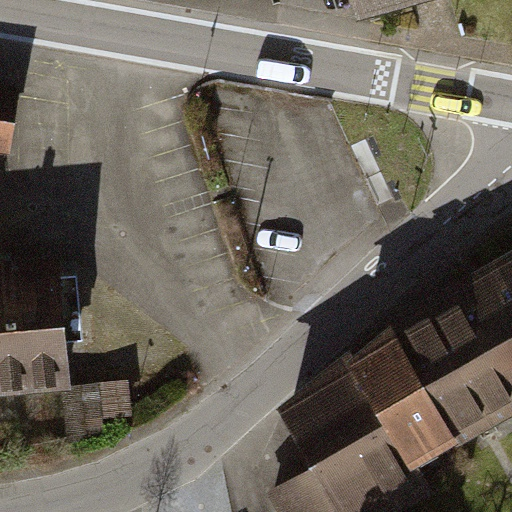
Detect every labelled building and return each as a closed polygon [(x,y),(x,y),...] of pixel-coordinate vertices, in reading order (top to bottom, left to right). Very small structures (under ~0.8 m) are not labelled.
[(355,0),(360,17),(418,0),(355,0)] [(11,92),(0,90),(0,140),(2,141),(11,92)] [(0,381),(67,375),(59,264),(0,268),(0,381)] [(511,264),(404,328),(475,448),(511,426),(511,264)] [(275,506),(278,511),(417,511),(440,498),(427,476),(475,448),(404,328),(292,414),(328,475),(275,506)]
